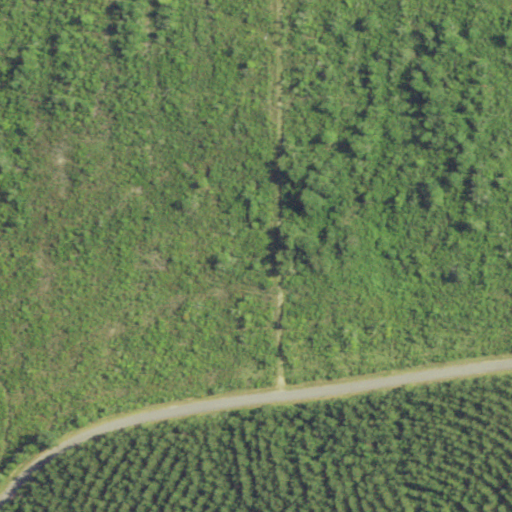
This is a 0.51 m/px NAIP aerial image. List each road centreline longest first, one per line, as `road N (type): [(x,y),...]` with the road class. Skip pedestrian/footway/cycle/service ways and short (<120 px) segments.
road 1 (residential): [(0,502),(53,451),(116,425),(511,364)]
road 2 (residential): [(278,396),(278,0)]
